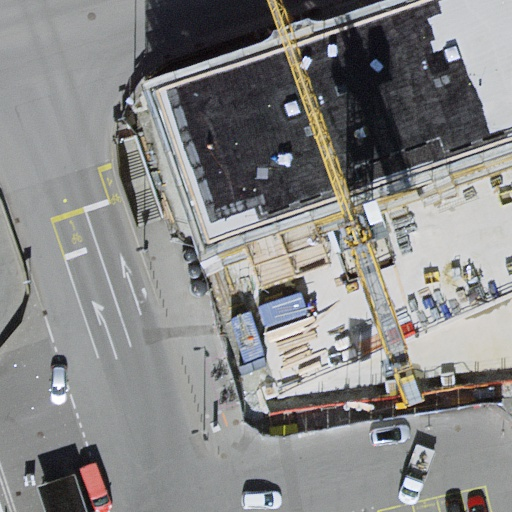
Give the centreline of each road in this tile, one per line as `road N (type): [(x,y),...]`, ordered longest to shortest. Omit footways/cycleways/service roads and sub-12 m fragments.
road 1 (residential): [(511,410),(497,407),(188,484),(149,478)]
road 2 (primary): [(171,0),(6,53)]
road 3 (residential): [(59,212),(114,374)]
road 4 (tertiary): [(6,53),(59,212)]
